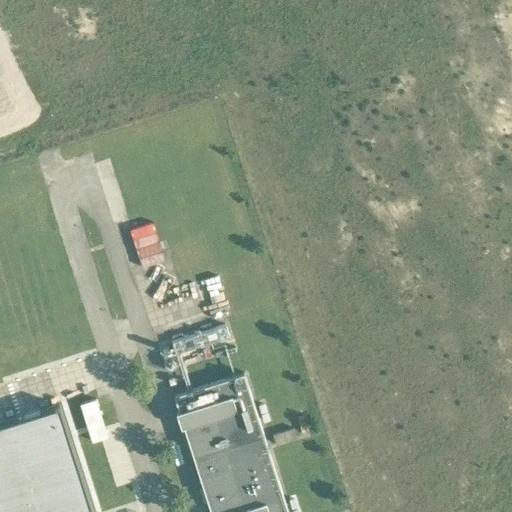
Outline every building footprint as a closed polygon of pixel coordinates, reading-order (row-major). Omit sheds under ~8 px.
[(172,341),(176,353),(229,336),(226,324),(172,341)] [(288,511),(243,371),(172,393),(178,412),(175,412),(180,429),(179,429),(188,456),(193,455),(210,511),(288,511)] [(361,396),(384,511),(511,511),(511,464),(417,484),(431,477),(426,467),(419,471),(419,470),(407,448),(402,427),(398,419),(386,422),(380,392),(361,396)] [(93,511),(59,403),(0,421),(0,511),(93,511)] [(283,430),(273,433),(277,444),(287,441),(283,430)]
